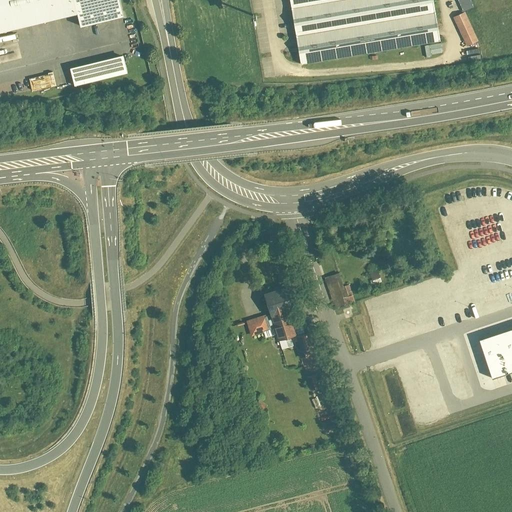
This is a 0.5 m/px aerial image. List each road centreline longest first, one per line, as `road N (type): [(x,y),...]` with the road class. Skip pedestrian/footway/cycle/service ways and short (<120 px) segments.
road 1 (primary): [(110,152),(511,98)]
road 2 (motorway): [(73,511),(118,382),(110,152)]
road 3 (residential): [(398,511),(324,310),(295,200)]
road 4 (motorway): [(95,210),(104,339),(93,399),(67,445),(34,465),(0,471)]
road 5 (unclassified): [(124,511),(163,420),(181,292),(222,216)]
road 6 (secondary): [(295,200),(426,160),(511,157)]
road 7 (track): [(452,45),(297,69),(275,61)]
road 8 (secondary): [(193,144),(159,0)]
road 9 (secondary): [(193,144),(237,190),(295,200)]
